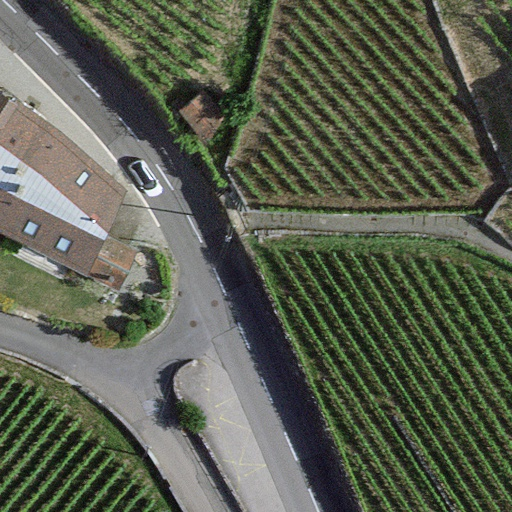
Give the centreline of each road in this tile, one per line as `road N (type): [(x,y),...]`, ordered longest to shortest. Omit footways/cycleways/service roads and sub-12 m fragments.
road 1 (tertiary): [(230,314),(192,241),(118,142),(0,10)]
road 2 (tertiary): [(315,511),(230,314)]
road 3 (unclassified): [(134,378),(208,511)]
road 4 (unclassified): [(0,327),(134,378)]
